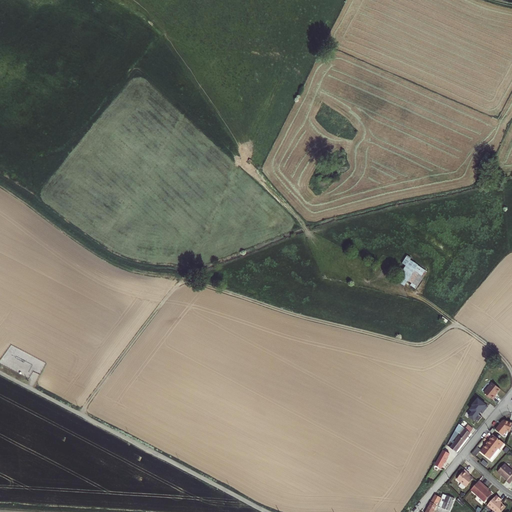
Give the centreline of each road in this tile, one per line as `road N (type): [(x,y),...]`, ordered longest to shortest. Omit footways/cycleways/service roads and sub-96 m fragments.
road 1 (track): [(455,322),(415,344),(182,281),(80,414)]
road 2 (track): [(511,372),(475,336),(410,295),(321,263),(297,217),(239,164)]
road 3 (track): [(0,372),(267,511)]
